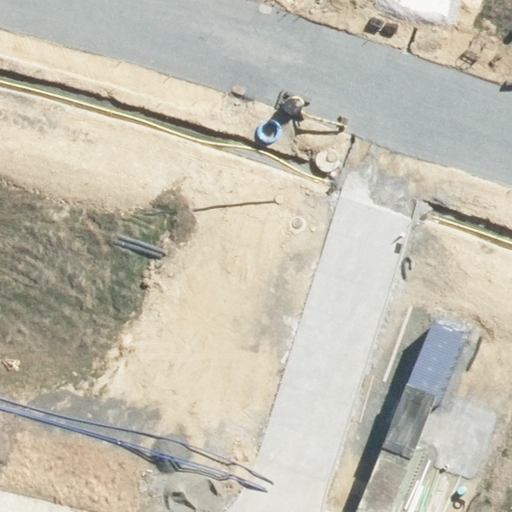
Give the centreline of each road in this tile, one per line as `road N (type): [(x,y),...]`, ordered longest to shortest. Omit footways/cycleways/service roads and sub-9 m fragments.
road 1 (residential): [(282,511),(407,113)]
road 2 (residential): [(407,113),(34,0)]
